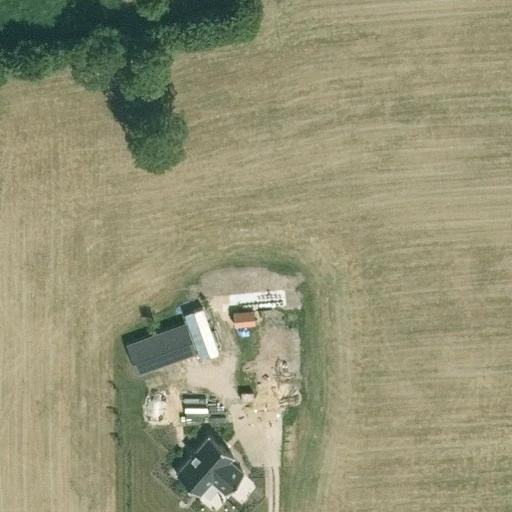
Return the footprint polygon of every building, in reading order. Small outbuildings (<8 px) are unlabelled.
[(286,291),(283,382),(315,384),(318,292),(286,291)] [(231,296),(232,311),(234,326),(254,324),(252,309),(250,309),(249,295),(231,296)] [(137,372),(195,351),(185,323),(126,344),(137,372)] [(256,334),(257,394),(281,393),(279,334),(256,334)] [(228,459),(232,455),(209,434),(175,473),(199,493),(210,480),(225,493),(243,472),(228,459)]
